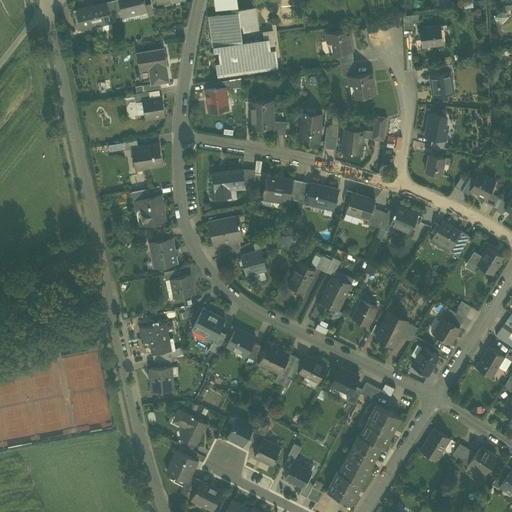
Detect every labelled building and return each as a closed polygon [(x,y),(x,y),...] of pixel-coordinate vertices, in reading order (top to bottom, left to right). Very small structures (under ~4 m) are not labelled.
[(109,12),(114,11),(111,0),(110,0),(106,1),(109,12)] [(118,0),(111,0),(114,11),(121,10),(118,0)] [(118,0),(121,10),(123,16),(147,10),(146,4),(144,0),(118,0)] [(236,10),(238,10),(236,0),(216,0),(218,9),(232,7),(233,13),(237,12),(236,10)] [(420,0),(414,0),(412,6),(420,8),(423,1),(420,0)] [(77,8),(81,28),(99,24),(98,22),(110,19),(109,12),(106,1),(77,8)] [(154,14),(153,6),(152,2),(146,4),(147,10),(148,15),(154,14)] [(236,10),(237,12),(238,12),(240,24),(243,24),(244,31),(257,29),(254,8),(238,10),(236,10)] [(509,16),(502,10),(493,18),(497,22),(499,20),(502,23),(509,16)] [(242,43),(240,24),(238,12),(237,12),(233,13),(210,16),(215,51),(224,50),(224,54),(221,55),(222,63),(217,64),(218,74),(278,66),(275,50),(269,50),(269,44),(275,44),(273,30),(264,31),(265,40),(242,43)] [(404,21),(404,33),(414,32),(414,20),(404,21)] [(434,43),(435,45),(443,44),(441,25),(420,28),(421,39),(422,45),(434,43)] [(332,40),(333,52),(340,52),(353,50),(350,28),(326,31),(328,41),(332,40)] [(152,82),(152,83),(160,82),(169,80),(166,65),(167,65),(165,47),(136,51),(139,69),(141,69),(141,68),(149,67),(152,82)] [(340,52),(342,63),(355,62),(353,50),(340,52)] [(443,64),(452,63),(451,54),(442,56),(443,64)] [(356,74),(355,62),(342,63),(344,75),(349,75),(356,74)] [(437,65),(438,72),(451,70),(453,69),(452,63),(443,64),(437,65)] [(429,73),(433,94),(450,92),(448,77),(452,77),(451,70),(438,72),(429,73)] [(354,83),(356,96),(375,93),(372,71),(356,74),(349,75),(350,84),(354,83)] [(243,77),(229,79),(230,87),(238,86),(243,85),(243,77)] [(215,81),(216,88),(225,87),(226,87),(230,87),(229,79),(215,81)] [(143,84),(144,91),(149,90),(161,88),(160,82),(152,83),(152,82),(143,84)] [(206,89),(209,110),(228,107),(226,87),(225,87),(216,88),(206,89)] [(150,97),(149,90),(144,91),(134,92),(135,101),(143,99),(142,99),(150,97)] [(143,99),(145,117),(165,114),(162,95),(150,97),(142,99),(143,99)] [(250,100),(251,127),(266,126),(266,124),(274,123),(274,126),(275,126),(275,120),(274,99),(273,99),(273,102),(265,102),(265,99),(250,100)] [(302,139),(320,140),(322,113),(316,112),(306,111),(302,111),(301,119),(304,119),(302,139)] [(432,138),(445,140),(448,124),(445,124),(446,116),(429,113),(425,136),(432,138)] [(377,130),(375,130),(374,137),(383,139),(386,116),(376,114),(375,121),(378,121),(377,130)] [(273,133),(285,134),(286,121),(275,120),(275,126),(274,126),(273,133)] [(332,134),(338,135),(339,125),(332,124),(329,123),(329,126),(332,127),(332,134)] [(324,147),(336,148),(338,135),(332,134),(332,127),(329,126),(326,126),(324,147)] [(342,151),(362,153),(364,136),(364,129),(345,127),(342,151)] [(364,136),(374,137),(375,130),(364,129),(364,136)] [(125,141),(126,148),(132,147),(139,145),(137,138),(125,141)] [(431,144),(443,148),(445,140),(432,138),(431,144)] [(132,147),(135,169),(163,164),(160,142),(139,145),(132,147)] [(426,171),(442,174),(445,156),(429,153),(426,171)] [(256,159),(255,170),(255,172),(261,172),(263,160),(256,159)] [(213,171),(216,196),(226,195),(225,188),(231,187),(244,186),(243,181),(242,168),(213,171)] [(243,181),(253,183),(255,172),(255,170),(242,168),(243,181)] [(477,192),(486,196),(489,190),(490,191),(496,180),(478,171),(475,178),(470,188),(478,191),(477,192)] [(281,200),(289,202),(290,199),(293,179),(293,178),(266,174),(262,197),(264,198),(273,199),(274,196),(281,198),(281,200)] [(461,189),(467,180),(461,176),(455,186),(461,189)] [(467,180),(461,189),(468,192),(470,188),(475,178),(470,176),(467,180)] [(290,199),(299,201),(303,181),(295,179),(293,179),(290,199)] [(311,183),(303,181),(299,201),(306,202),(311,183)] [(326,207),(334,209),(338,188),(311,182),(311,183),(306,202),(326,207)] [(132,190),(134,199),(140,198),(149,196),(147,187),(132,190)] [(343,202),(349,204),(353,192),(347,190),(343,202)] [(484,200),(494,206),(500,195),(490,191),(489,190),(486,196),(484,200)] [(369,219),(373,208),(376,200),(353,192),(349,204),(347,211),(361,216),(369,219)] [(140,198),(145,223),(166,219),(162,203),(164,203),(162,193),(149,196),(140,198)] [(500,195),(494,206),(497,207),(502,199),(503,197),(500,195)] [(496,209),(502,213),(506,207),(505,207),(508,202),(502,199),(497,207),(496,209)] [(390,223),(411,232),(419,213),(398,205),(395,212),(390,223)] [(334,209),(326,207),(324,213),(332,215),(334,209)] [(367,223),(380,227),(387,212),(373,208),(369,219),(367,223)] [(388,209),(387,212),(380,227),(387,230),(390,223),(395,212),(388,209)] [(361,216),(347,211),(344,218),(359,223),(361,216)] [(210,219),(215,243),(218,242),(239,238),(242,237),(239,225),(241,225),(240,220),(239,220),(237,214),(210,219)] [(432,237),(441,242),(450,248),(451,248),(453,244),(461,230),(442,219),(432,237)] [(387,230),(380,227),(376,237),(383,240),(387,230)] [(155,231),(157,238),(170,236),(168,229),(155,231)] [(453,244),(462,249),(470,236),(461,230),(453,244)] [(253,240),(256,249),(273,244),(269,231),(253,240)] [(291,234),(282,235),(283,244),(292,244),(291,234)] [(150,240),(155,265),(177,261),(175,253),(178,253),(177,247),(174,247),(172,236),(170,236),(157,238),(150,240)] [(218,242),(220,256),(240,246),(239,238),(218,242)] [(462,249),(453,244),(451,248),(450,248),(449,250),(459,256),(462,249)] [(479,264),(491,272),(502,254),(487,245),(481,254),(474,250),(467,261),(477,267),(479,264)] [(241,254),(247,274),(254,272),(264,269),(266,269),(261,249),(241,254)] [(316,266),(321,256),(316,254),(311,263),(316,266)] [(325,271),(327,269),(331,259),(322,254),(321,256),(316,266),(325,271)] [(332,258),(331,259),(327,269),(334,272),(339,261),(332,258)] [(288,283),(304,291),(315,269),(299,261),(288,283)] [(377,266),(368,261),(364,270),(373,274),(377,266)] [(164,270),(165,278),(172,277),(171,277),(181,275),(179,267),(164,270)] [(266,278),(264,269),(254,272),(256,281),(266,278)] [(172,277),(175,296),(193,293),(189,273),(181,275),(171,277),(172,277)] [(333,274),(327,287),(345,295),(351,283),(333,274)] [(338,309),(345,295),(327,287),(321,300),(338,309)] [(428,294),(419,289),(413,298),(422,304),(428,294)] [(353,316),(369,324),(377,306),(362,298),(353,316)] [(462,300),(455,310),(465,316),(471,305),(462,300)] [(214,337),(214,338),(218,330),(225,318),(203,307),(193,327),(195,325),(207,331),(205,333),(214,337)] [(443,317),(449,321),(452,315),(455,310),(449,307),(443,317)] [(388,311),(407,320),(408,318),(389,309),(388,311)] [(455,310),(452,315),(462,321),(465,316),(455,310)] [(376,336),(395,345),(401,332),(407,321),(407,320),(388,311),(381,326),(376,335),(376,336)] [(459,326),(462,321),(452,315),(449,321),(459,326)] [(431,327),(436,330),(441,320),(436,317),(431,327)] [(434,332),(451,342),(460,327),(459,326),(449,321),(443,317),(441,320),(436,330),(434,332)] [(149,336),(152,352),(157,351),(168,349),(166,337),(167,337),(164,321),(140,325),(142,337),(149,336)] [(401,332),(412,337),(418,326),(407,321),(401,332)] [(511,332),(511,330),(511,325),(505,321),(502,326),(511,332)] [(315,328),(326,333),(328,328),(318,323),(315,328)] [(371,333),(376,335),(381,326),(375,323),(371,333)] [(193,327),(205,333),(207,331),(195,325),(193,327)] [(247,353),(254,340),(256,336),(236,326),(227,344),(233,348),(234,347),(247,353)] [(508,336),(511,332),(502,326),(499,330),(508,336)] [(208,347),(217,351),(226,334),(218,330),(214,338),(214,337),(208,347)] [(505,341),(508,336),(499,330),(496,334),(505,341)] [(246,354),(254,358),(262,344),(254,340),(247,353),(246,354)] [(260,361),(280,371),(286,358),(287,356),(289,353),(269,343),(260,361)] [(412,354),(417,357),(423,346),(418,343),(412,354)] [(476,366),(492,376),(505,355),(489,345),(476,366)] [(412,364),(428,374),(439,355),(423,346),(417,357),(412,364)] [(157,351),(158,358),(171,356),(169,349),(168,349),(157,351)] [(317,380),(318,381),(327,364),(319,360),(318,362),(312,359),(312,357),(307,354),(302,363),(298,371),(310,377),(311,375),(318,379),(317,380)] [(171,364),(171,356),(158,358),(159,365),(168,364),(168,365),(171,364)] [(286,377),(287,375),(295,360),(287,356),(286,358),(288,359),(281,372),(280,374),(286,377)] [(280,371),(281,372),(288,359),(286,358),(280,371)] [(302,363),(295,360),(287,375),(292,378),(296,370),(298,371),(302,363)] [(274,380),(282,384),(286,377),(280,374),(281,372),(280,371),(260,361),(259,363),(278,373),(274,380)] [(150,366),(152,389),(174,387),(172,373),(169,373),(168,365),(168,364),(159,365),(150,366)] [(350,393),(351,393),(355,385),(359,376),(342,367),(333,384),(350,393)] [(287,375),(286,377),(282,384),(288,386),(292,378),(287,375)] [(377,400),(382,390),(382,389),(366,381),(362,389),(361,392),(377,400)] [(386,383),(382,389),(382,390),(391,395),(395,388),(386,383)] [(355,402),(361,392),(362,389),(355,385),(351,393),(350,393),(347,398),(355,402)] [(361,433),(361,434),(381,444),(381,445),(384,446),(400,416),(400,415),(377,403),(376,404),(378,405),(363,434),(361,433)] [(378,405),(376,404),(361,433),(363,434),(378,405)] [(173,420),(186,427),(187,423),(178,419),(183,410),(179,408),(173,420)] [(196,444),(207,422),(194,415),(194,414),(193,413),(192,414),(183,410),(178,419),(187,423),(186,427),(180,437),(183,438),(196,444)] [(240,437),(245,440),(247,438),(253,425),(237,417),(228,434),(231,436),(239,440),(240,437)] [(254,442),(254,441),(264,422),(256,418),(253,425),(247,438),(254,442)] [(270,425),(264,422),(254,441),(260,444),(263,438),(264,438),(270,425)] [(422,450),(436,458),(449,437),(435,428),(422,450)] [(361,482),(381,445),(381,444),(361,434),(360,433),(359,434),(361,435),(342,471),(340,471),(362,482),(361,482)] [(361,435),(359,434),(340,471),(342,471),(361,435)] [(181,443),(193,450),(196,444),(183,438),(181,443)] [(255,454),(272,463),(279,450),(271,446),(272,443),(264,438),(263,438),(260,444),(255,454)] [(453,455),(459,459),(466,447),(460,443),(453,455)] [(287,456),(294,460),(300,448),(293,444),(287,456)] [(470,463),(486,473),(497,456),(480,445),(475,453),(469,462),(470,463)] [(475,453),(466,447),(459,459),(468,465),(470,463),(469,462),(475,453)] [(186,480),(187,480),(190,474),(195,465),(192,464),(196,458),(178,448),(167,470),(186,480)] [(303,486),(306,480),(312,470),(294,461),(286,477),(291,479),(290,481),(296,484),(297,483),(303,486)] [(492,483),(498,487),(501,484),(500,484),(511,467),(505,463),(492,483)] [(501,484),(511,492),(511,467),(500,484),(501,484)] [(361,483),(362,482),(340,471),(338,470),(338,471),(340,472),(330,490),(329,490),(328,490),(351,502),(352,501),(351,501),(361,483)] [(340,472),(338,471),(329,490),(330,490),(340,472)] [(187,494),(190,489),(196,477),(190,474),(187,480),(186,480),(181,491),(187,494)] [(200,479),(196,477),(190,489),(194,491),(200,479)] [(205,505),(213,509),(222,490),(214,486),(214,487),(207,484),(208,483),(200,479),(194,491),(191,498),(193,495),(198,498),(207,503),(205,505)] [(299,492),(307,496),(313,486),(314,484),(306,480),(303,486),(299,492)] [(324,491),(313,486),(307,496),(318,502),(324,491)] [(191,498),(205,505),(207,503),(198,498),(193,495),(191,498)] [(249,511),(251,509),(232,499),(224,511),(249,511)]
